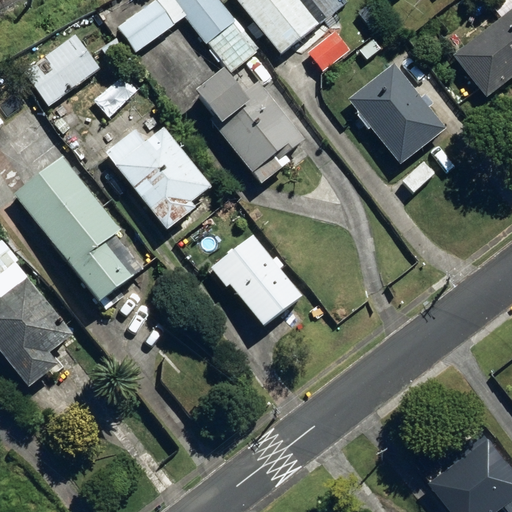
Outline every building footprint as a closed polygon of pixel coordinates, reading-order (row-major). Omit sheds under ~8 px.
[(167,0),(162,0),(115,33),(133,59),(184,24),(167,0)] [(253,57),(230,27),(209,0),(180,0),(173,6),(204,47),(227,77),(253,57)] [(257,45),(264,39),(280,60),(346,6),(341,0),(231,0),(252,26),(246,31),(257,45)] [(511,0),(501,0),(489,11),(499,23),(451,64),(485,102),(511,78),(511,0)] [(372,7),(358,17),(373,38),(388,28),(372,7)] [(351,55),(334,32),(306,53),(323,76),(351,55)] [(48,112),(51,110),(73,136),(90,122),(69,96),(98,73),(74,42),(42,66),(37,70),(23,81),(48,112)] [(441,136),(425,116),(430,112),(421,100),(415,104),(388,69),(344,104),(397,171),(441,136)] [(282,160),(298,149),(251,80),(240,87),(237,83),(228,89),(220,78),(189,100),(255,190),(287,168),(282,160)] [(161,237),(193,213),(189,208),(208,194),(153,120),(102,158),(161,237)] [(16,201),(104,311),(136,286),(108,250),(123,237),(64,163),(16,201)] [(295,301),(275,275),(282,270),(274,260),(267,265),(249,240),(211,269),(206,272),(222,293),(227,289),(258,330),(295,301)] [(0,356),(32,398),(64,373),(54,360),(77,342),(32,285),(35,283),(3,243),(0,245),(0,356)] [(511,511),(511,478),(485,442),(482,445),(479,442),(457,458),(460,461),(423,489),(439,511),(511,511)]
